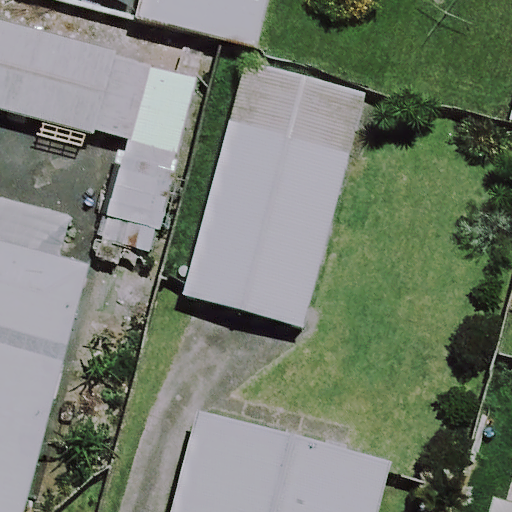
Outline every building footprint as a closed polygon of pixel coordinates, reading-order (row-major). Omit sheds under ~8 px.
[(261,0),(139,0),(132,35),(249,59),(261,0)] [(144,72),(0,36),(0,123),(124,154),(144,72)] [(357,108),(242,77),(180,309),(296,340),(357,108)] [(0,511),(20,511),(92,238),(0,213),(0,511)] [(374,511),(383,480),(197,430),(175,511),(374,511)]
